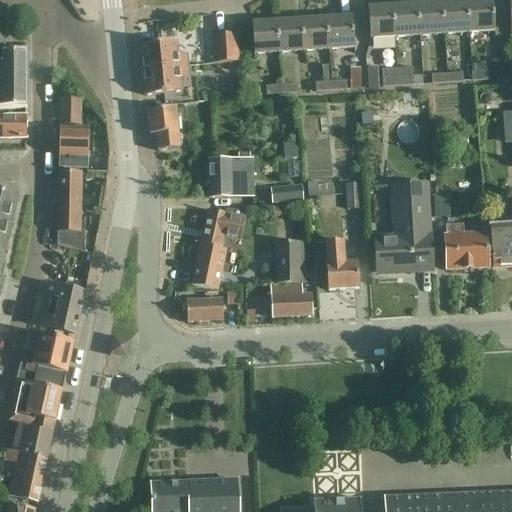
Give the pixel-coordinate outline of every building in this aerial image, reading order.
[(491,2),(465,4),(467,35),(493,33),(491,2)] [(467,35),(465,4),(441,5),(443,36),(467,35)] [(443,36),(441,5),(416,7),(418,38),(443,36)] [(418,38),(416,7),(392,8),(394,40),(418,38)] [(394,40),(392,8),(366,10),(368,41),(394,40)] [(351,19),(325,21),(327,51),(352,50),(351,19)] [(327,51),(325,21),(301,22),(302,53),(327,51)] [(302,53),(301,22),(276,24),(278,54),(302,53)] [(278,54),(276,24),(251,25),(253,56),(278,54)] [(0,110),(25,111),(25,56),(3,56),(3,29),(0,29),(0,110)] [(238,64),(236,36),(212,37),(214,65),(238,64)] [(175,43),(140,47),(143,72),(187,67),(186,56),(177,57),(175,43)] [(501,61),(491,61),(492,83),(502,82),(501,61)] [(188,79),(187,67),(143,72),(145,97),(180,93),(179,80),(188,79)] [(378,91),(377,68),(367,69),(368,91),(378,91)] [(362,91),(360,69),(349,70),(351,92),(362,91)] [(447,85),(446,76),(446,69),(430,70),(431,77),(431,86),(447,85)] [(412,70),(396,71),(397,88),(412,87),(412,70)] [(397,88),(396,71),(380,72),(381,89),(397,88)] [(471,74),(471,83),(487,82),(486,73),(485,73),(472,74),(471,74)] [(462,75),(446,76),(447,85),(462,84),(462,75)] [(330,92),(330,83),(329,83),(323,84),(314,84),(315,93),(330,92)] [(345,83),(330,83),(330,92),(346,92),(345,83)] [(296,86),(280,87),(281,96),(296,95),(296,86)] [(281,96),(280,87),(265,88),(266,97),(281,96)] [(415,95),(403,95),(403,103),(415,102),(415,95)] [(80,102),(60,101),(59,126),(79,127),(80,102)] [(174,110),(147,113),(149,136),(156,135),(157,151),(178,149),(174,110)] [(505,144),(511,143),(511,115),(503,116),(505,144)] [(0,141),(25,141),(25,118),(0,118),(0,141)] [(88,131),(59,130),(58,170),(87,171),(88,131)] [(251,161),(208,163),(209,199),(252,198),(251,161)] [(57,232),(57,246),(84,253),(84,233),(79,233),(80,174),(57,174),(57,232)] [(396,270),(405,269),(405,275),(432,273),(429,234),(428,234),(426,185),(390,187),(392,237),(373,238),(375,272),(396,271),(396,270)] [(272,190),(274,204),(303,200),(302,186),(272,190)] [(361,186),(348,186),(349,211),(361,211),(361,186)] [(0,223),(11,226),(18,196),(0,191),(0,223)] [(511,268),(511,196),(511,197),(511,201),(511,226),(489,227),(491,270),(511,268)] [(449,197),(433,197),(433,219),(449,219),(449,197)] [(199,246),(196,262),(222,268),(226,252),(229,240),(240,243),(245,220),(246,212),(225,211),(224,215),(207,212),(200,246),(199,246)] [(0,254),(4,256),(11,226),(0,223),(0,254)] [(462,227),(446,228),(446,238),(444,238),(445,272),(487,270),(485,236),(462,237),(462,227)] [(302,243),(276,244),(276,284),(315,284),(315,271),(302,272),(302,243)] [(342,243),(324,243),(327,291),(357,289),(355,265),(343,265),(342,243)] [(196,262),(191,287),(217,293),(222,268),(196,262)] [(74,336),(84,294),(41,285),(33,323),(53,327),(52,331),(74,336)] [(270,298),(271,319),(309,318),(308,296),(299,297),(298,288),(274,289),(274,298),(270,298)] [(221,301),(185,303),(186,324),(222,322),(221,301)] [(253,313),(246,313),(246,325),(254,324),(253,313)] [(23,353),(16,382),(18,382),(33,386),(34,385),(61,392),(72,343),(35,335),(29,333),(23,353)] [(110,355),(125,359),(129,344),(114,340),(110,355)] [(51,436),(61,392),(34,385),(33,386),(18,382),(9,425),(32,430),(31,432),(51,436)] [(46,461),(51,436),(31,432),(32,430),(9,425),(3,452),(19,455),(46,461)] [(37,505),(46,461),(19,455),(15,472),(25,474),(19,501),(37,505)] [(150,486),(151,511),(237,511),(236,482),(150,486)] [(511,511),(511,493),(384,499),(384,511),(511,511)] [(313,511),(302,511),(360,511),(360,501),(313,503),(313,511)]
